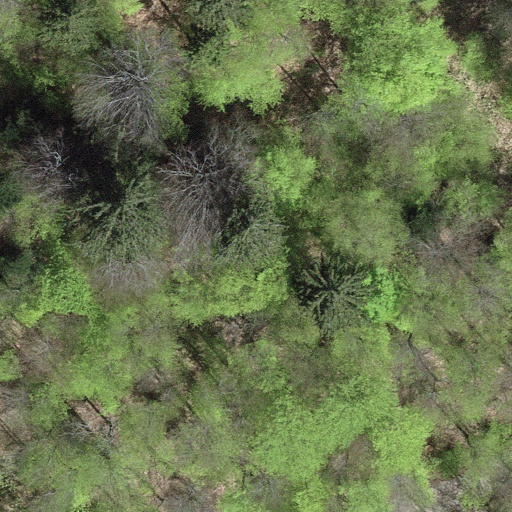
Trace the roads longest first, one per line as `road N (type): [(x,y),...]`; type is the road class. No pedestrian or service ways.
road 1 (track): [(511,203),(100,103),(0,92)]
road 2 (track): [(388,511),(467,490),(511,467)]
